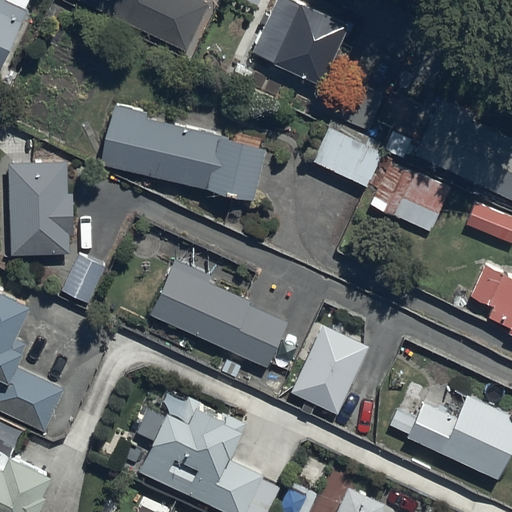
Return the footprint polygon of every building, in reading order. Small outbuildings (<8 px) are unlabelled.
[(0,0),(0,61),(29,2),(25,0),(24,0),(0,0)] [(97,0),(187,40),(204,0),(97,0)] [(315,0),(272,0),(252,43),(320,75),(348,15),(315,0)] [(350,72),(335,107),(367,122),(383,87),(350,72)] [(443,91),(417,145),(511,190),(511,131),(473,113),(476,106),(443,91)] [(118,95),(102,155),(210,183),(211,179),(251,189),(265,138),(147,107),(148,103),(118,95)] [(328,119),(312,153),(367,178),(383,145),(328,119)] [(392,124),(384,142),(404,152),(413,134),(392,124)] [(391,153),(370,197),(429,226),(451,182),(391,153)] [(68,154),(9,155),(10,247),(70,246),(70,226),(75,226),(75,186),(68,186),(68,154)] [(511,210),(475,193),(464,216),(511,238),(511,210)] [(107,260),(79,246),(61,281),(89,296),(107,260)] [(175,250),(150,307),(268,360),(288,314),(249,297),(251,294),(209,275),(213,267),(175,250)] [(511,269),(483,257),(469,289),(494,300),(490,308),(511,318),(509,323),(511,324),(511,269)] [(0,402),(45,424),(65,382),(16,358),(25,337),(13,331),(33,291),(0,275),(0,402)] [(369,338),(321,315),(289,383),(337,406),(369,338)] [(242,511),(264,468),(228,451),(246,413),(190,386),(187,393),(169,384),(162,398),(168,401),(139,462),(241,511),(242,511)] [(423,392),(407,427),(499,469),(511,439),(511,405),(467,384),(456,408),(423,392)] [(53,462),(10,441),(4,455),(0,453),(0,511),(29,511),(32,508),(36,510),(50,480),(45,478),(53,462)] [(308,511),(319,491),(290,477),(277,503),(295,511),(308,511)] [(349,478),(332,511),(399,511),(400,511),(383,502),(386,495),(349,478)]
